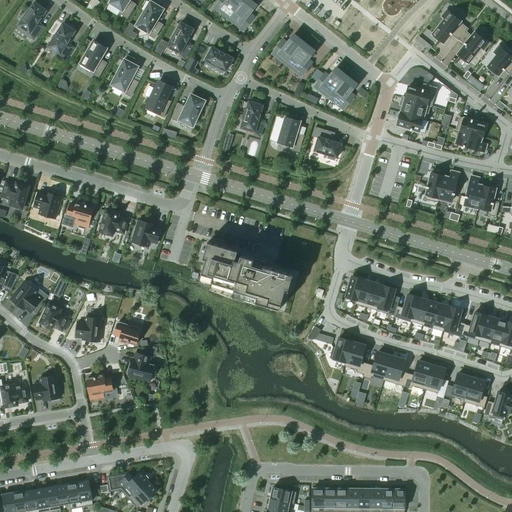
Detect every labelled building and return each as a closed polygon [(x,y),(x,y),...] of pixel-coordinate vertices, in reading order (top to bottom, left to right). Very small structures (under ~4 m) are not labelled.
[(129,0),(128,0),(112,0),(110,3),(121,10),(119,13),(127,18),(135,5),(129,0)] [(229,19),(243,0),(220,0),(214,8),(215,8),(229,19)] [(253,19),(248,15),(256,5),(255,4),(255,5),(248,0),(243,0),(229,19),(243,30),(243,31),(253,19)] [(38,23),(46,11),(44,9),(46,6),(39,1),(37,4),(34,3),(18,25),(30,33),(28,36),(34,40),(43,27),(38,23)] [(162,25),(156,21),(162,10),(156,6),(157,4),(152,1),(151,3),(150,2),(137,26),(148,32),(147,34),(154,39),(162,25)] [(445,19),(432,34),(443,43),(451,34),(459,41),(468,29),(460,22),(461,21),(459,20),(460,19),(454,14),(453,15),(447,11),(442,16),(445,19)] [(67,43),(75,31),(73,30),(75,27),(67,22),(65,25),(63,24),(48,47),(59,54),(58,57),(65,61),(74,47),(67,43)] [(187,42),(189,37),(193,29),(181,23),(168,47),(180,53),(178,56),(185,60),(192,45),(187,42)] [(465,45),(457,54),(469,63),(481,47),(484,49),(488,44),(482,39),(483,37),(477,33),(476,34),(474,33),(472,36),(466,32),(468,29),(459,41),(459,40),(465,45)] [(287,64),(304,43),(303,43),(294,36),(295,36),(294,35),(286,45),(282,41),(272,54),(273,53),(287,64)] [(100,59),(106,48),(94,41),(81,64),(92,71),(91,73),(98,77),(106,63),(100,59)] [(301,77),(311,64),(306,61),(314,51),(313,50),(313,51),(304,44),(304,43),(287,64),(301,76),(301,77)] [(226,71),(233,59),(212,47),(205,60),(218,67),(216,70),(223,74),(224,70),(226,71)] [(497,55),(487,67),(499,76),(503,70),(509,75),(511,70),(511,62),(510,61),(511,58),(511,57),(511,56),(511,55),(506,50),(505,52),(499,47),(494,52),(497,55)] [(138,83),(131,79),(137,67),(131,64),(132,62),(126,59),(125,61),(112,85),(124,91),(123,92),(130,97),(138,83)] [(194,68),(197,62),(190,59),(185,69),(195,75),(197,70),(194,68)] [(329,98),(346,76),(345,77),(336,69),(337,69),(336,68),(328,78),(324,74),(314,87),(315,87),(329,98)] [(343,110),(353,97),(348,94),(356,84),(355,83),(355,84),(346,77),(346,76),(329,98),(343,109),(343,110)] [(163,118),(171,101),(166,99),(171,88),(158,82),(145,110),(163,118)] [(405,98),(430,106),(430,107),(431,107),(437,88),(424,84),(422,90),(409,86),(405,98)] [(192,126),(204,101),(203,101),(204,99),(199,96),(198,98),(191,95),(186,107),(178,104),(172,118),(180,122),(180,120),(192,126)] [(402,97),(400,102),(405,103),(402,113),(401,112),(401,113),(423,120),(422,120),(426,121),(430,107),(430,106),(405,98),(402,97)] [(260,137),(265,121),(259,120),(262,106),(260,105),(261,101),(252,99),(251,102),(249,102),(241,128),(254,132),(253,135),(260,137)] [(399,118),(397,125),(410,129),(410,131),(412,131),(412,130),(419,132),(422,120),(423,120),(401,113),(399,112),(397,118),(399,118)] [(299,151),(303,136),(296,134),(299,121),(292,119),(293,117),(287,115),(286,117),(278,143),(291,147),(290,149),(299,151)] [(459,117),(455,130),(460,131),(482,137),(486,125),(472,121),(473,120),(471,119),(471,120),(459,117)] [(337,158),(341,144),(328,140),(330,132),(315,127),(312,136),(318,138),(314,151),(328,155),(327,159),(334,161),(335,157),(337,158)] [(460,131),(456,144),(463,146),(463,147),(464,148),(465,146),(484,152),(486,145),(479,143),(481,137),(482,138),(482,137),(460,131)] [(444,176),(438,198),(439,198),(452,201),(453,194),(455,195),(455,193),(454,193),(458,174),(451,172),(449,179),(444,177),(444,176)] [(427,188),(424,200),(437,203),(439,198),(438,198),(444,176),(431,173),(428,187),(426,186),(426,188),(427,188)] [(466,198),(464,205),(478,208),(483,186),(482,187),(477,185),(479,179),(471,177),(467,196),(465,196),(465,197),(466,198)] [(6,181),(1,197),(11,200),(10,205),(22,209),(29,186),(17,182),(16,184),(6,181)] [(478,208),(489,211),(488,216),(495,217),(499,204),(492,202),(496,189),(483,186),(478,208)] [(38,192),(34,207),(40,209),(39,214),(55,219),(62,197),(60,196),(60,195),(54,193),(53,195),(51,194),(50,196),(38,192)] [(70,204),(66,216),(76,219),(74,224),(88,228),(94,207),(85,205),(86,203),(78,201),(76,206),(70,204)] [(106,209),(99,232),(112,236),(114,231),(123,234),(128,218),(118,215),(119,213),(106,209)] [(139,220),(132,242),(148,247),(150,242),(157,244),(161,229),(149,225),(149,223),(147,223),(147,221),(141,219),(140,221),(139,220)] [(238,251),(208,242),(203,259),(205,260),(201,274),(213,278),(211,283),(234,289),(234,291),(257,298),(255,303),(280,310),(285,291),(288,292),(293,275),(264,266),(265,262),(237,254),(238,251)] [(352,276),(345,299),(356,302),(363,280),(352,276)] [(356,302),(355,304),(366,308),(373,283),(363,280),(356,302)] [(20,305),(31,313),(40,301),(34,296),(38,292),(24,282),(10,300),(12,301),(11,302),(16,306),(17,305),(19,306),(20,305)] [(373,283),(366,308),(376,311),(384,286),(373,283)] [(384,286),(376,311),(388,314),(395,290),(384,286)] [(397,306),(394,317),(412,323),(419,298),(407,294),(403,308),(397,306)] [(419,298),(412,323),(422,326),(429,301),(419,298)] [(429,301),(422,326),(432,329),(440,304),(429,301)] [(53,326),(62,331),(69,316),(60,311),(61,309),(49,303),(40,322),(52,328),(53,326)] [(440,304),(432,329),(443,332),(450,307),(440,304)] [(450,307),(443,332),(460,337),(464,324),(458,322),(462,311),(450,307)] [(464,324),(460,337),(461,337),(462,335),(479,341),(486,316),(475,312),(471,326),(465,325),(465,324),(464,324)] [(486,316),(479,341),(489,344),(497,319),(486,316)] [(97,342),(99,342),(102,319),(85,317),(85,323),(78,322),(76,337),(88,339),(88,341),(91,341),(91,342),(97,343),(97,342)] [(497,319),(489,344),(500,347),(507,322),(497,319)] [(118,322),(114,335),(121,337),(119,342),(127,344),(127,342),(136,345),(142,325),(129,321),(128,325),(118,322)] [(511,323),(507,322),(500,347),(510,350),(510,352),(511,352),(511,323)] [(315,326),(308,336),(314,340),(318,334),(321,330),(315,326)] [(333,338),(318,334),(314,340),(331,345),(333,338)] [(339,338),(332,360),(345,364),(344,366),(345,366),(352,342),(339,338)] [(352,342),(345,366),(357,370),(356,373),(363,375),(363,377),(367,364),(360,362),(365,346),(352,342)] [(367,364),(363,377),(370,379),(371,377),(384,381),(391,356),(378,352),(374,366),(367,364)] [(128,374),(128,376),(150,382),(152,373),(155,374),(157,366),(149,364),(151,357),(136,353),(133,366),(131,365),(130,367),(129,367),(127,374),(128,374)] [(391,356),(384,381),(404,387),(407,374),(401,372),(404,360),(391,356)] [(407,374),(404,387),(411,389),(412,386),(424,390),(432,365),(418,361),(414,376),(407,374)] [(432,365),(424,390),(438,394),(445,369),(432,365)] [(87,379),(90,400),(104,397),(103,393),(113,391),(111,378),(104,379),(103,374),(95,376),(95,377),(87,379)] [(447,385),(444,396),(451,398),(452,396),(464,400),(463,402),(464,402),(471,378),(458,374),(454,387),(447,385)] [(58,398),(60,398),(56,375),(39,378),(40,384),(33,385),(36,400),(43,399),(43,401),(51,399),(52,401),(58,400),(58,398)] [(471,378),(464,402),(484,408),(487,397),(480,395),(484,382),(471,378)] [(0,402),(4,402),(5,408),(18,405),(17,403),(28,402),(25,385),(15,387),(14,384),(2,386),(1,381),(0,380),(0,402)] [(488,401),(484,414),(488,416),(504,420),(507,410),(509,411),(511,402),(510,402),(511,396),(509,395),(509,393),(501,391),(501,393),(498,392),(495,403),(488,401)] [(150,481),(141,471),(134,477),(132,475),(128,479),(123,474),(107,477),(110,491),(121,489),(129,499),(150,481)] [(91,491),(89,480),(77,482),(82,507),(93,505),(92,500),(96,499),(94,490),(91,491)] [(158,490),(150,481),(129,499),(137,508),(145,501),(147,503),(152,498),(151,496),(158,490)] [(82,507),(77,482),(67,484),(71,509),(82,507)] [(71,509),(67,484),(56,485),(61,511),(60,505),(70,503),(71,509)] [(54,511),(61,511),(56,485),(46,487),(49,511),(54,511)] [(49,511),(46,487),(35,489),(39,511),(49,511)] [(273,487),(270,499),(292,504),(291,504),(294,505),(296,492),(273,487)] [(324,511),(324,488),(312,488),(312,511),(324,511)] [(335,511),(336,489),(324,488),(324,511),(335,511)] [(39,511),(35,489),(24,491),(28,511),(39,511)] [(346,511),(347,489),(336,489),(335,511),(346,511)] [(358,511),(359,489),(347,489),(346,511),(358,511)] [(369,511),(370,489),(359,489),(358,511),(369,511)] [(381,511),(381,489),(370,489),(369,511),(381,511)] [(392,511),(393,489),(381,489),(381,511),(392,511)] [(404,511),(405,489),(393,489),(392,511),(404,511)] [(28,511),(24,491),(14,493),(17,511),(20,511),(28,511),(27,511),(28,511)] [(17,511),(14,493),(3,495),(5,511),(17,511)] [(268,510),(276,511),(289,511),(291,504),(292,504),(270,499),(268,510)]
